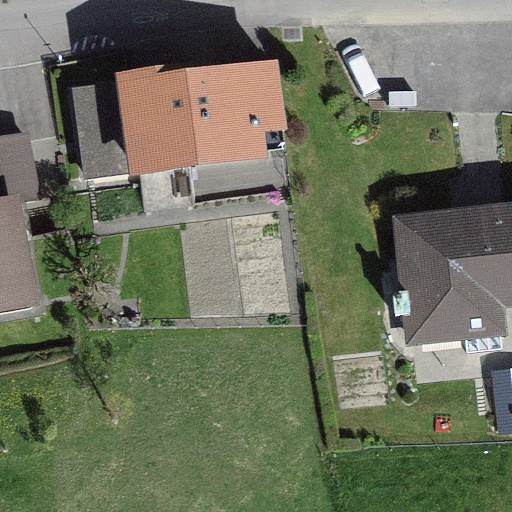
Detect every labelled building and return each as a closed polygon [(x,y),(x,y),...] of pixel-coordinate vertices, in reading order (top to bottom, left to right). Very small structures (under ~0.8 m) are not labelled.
[(279,123),(273,76),(185,88),(184,79),(75,94),(87,178),(255,155),(251,126),(279,123)] [(0,146),(0,207),(13,205),(39,201),(28,142),(0,146)] [(0,309),(31,304),(13,205),(0,207),(0,309)] [(511,212),(399,225),(411,340),(465,335),(467,354),(502,350),(497,303),(511,301),(511,212)] [(511,429),(511,375),(494,378),(500,431),(511,429)]
